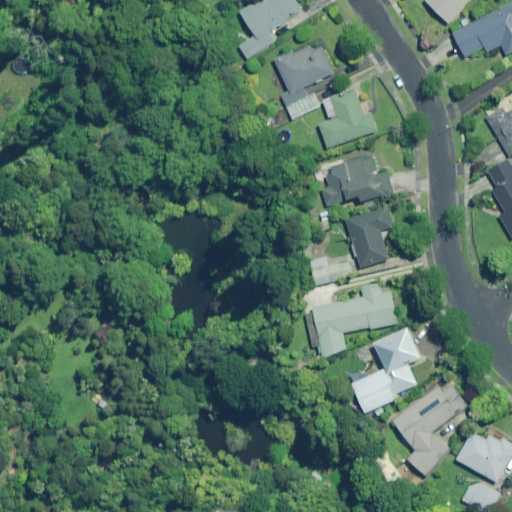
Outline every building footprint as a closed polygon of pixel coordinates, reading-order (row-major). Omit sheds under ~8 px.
[(302,12),(293,0),(270,0),(267,2),(266,0),(260,0),(240,13),(255,37),(239,47),(247,60),(275,42),(269,33),(302,12)] [(424,0),(423,2),(448,24),(469,0),(424,0)] [(511,2),(453,35),(465,58),(483,48),(486,54),(501,46),(506,56),(511,52),(511,2)] [(286,108),(308,98),(304,88),(315,83),(316,85),(323,81),(323,80),(334,75),(321,48),(312,52),(310,47),(294,54),(293,52),(275,60),(289,92),(281,96),(286,108)] [(355,90),(332,98),(321,102),(327,119),(331,117),(332,121),(319,126),(327,149),(376,132),(371,116),(364,118),(355,90)] [(511,155),(511,104),(503,109),(506,114),(489,124),(509,157),(511,155)] [(368,178),(362,159),(331,169),(333,174),(327,176),(330,188),(322,190),(327,207),(360,198),(362,202),(392,193),(386,173),(368,178)] [(500,216),(511,239),(511,166),(509,160),(488,171),(497,188),(493,191),(505,213),(500,216)] [(354,244),(350,246),(354,259),(357,258),(361,269),(389,260),(381,232),(394,228),(389,209),(347,221),(354,244)] [(328,267),(326,258),(310,262),(316,286),(351,277),(347,262),(328,267)] [(373,293),(372,285),(362,287),(364,298),(306,310),(313,348),(322,347),(324,359),(347,354),(343,334),(370,328),(371,330),(397,325),(390,290),(373,293)] [(421,359),(407,329),(374,345),(386,369),(352,385),(366,414),(398,399),(396,395),(417,385),(408,365),(421,359)] [(469,406),(453,385),(443,392),(439,386),(393,422),(417,452),(407,461),(428,479),(452,451),(433,434),(469,406)] [(468,442),(457,460),(478,473),(462,500),(482,511),(490,511),(511,476),(511,444),(492,433),(477,439),(473,445),(468,442)]
